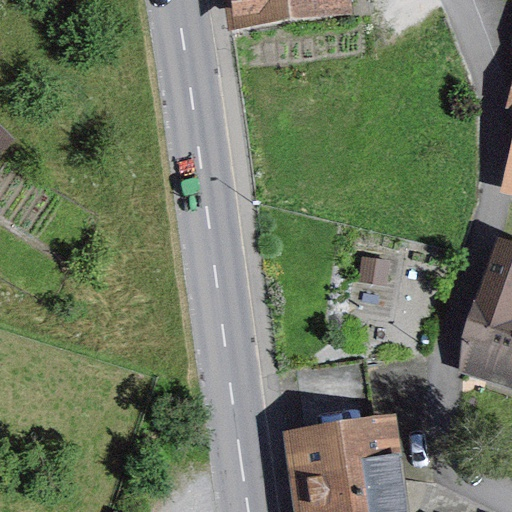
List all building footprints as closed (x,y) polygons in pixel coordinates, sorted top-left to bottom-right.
[(350,3),(349,0),(245,0),(248,17),(350,3)] [(511,250),(499,247),(463,358),(511,373),(511,250)] [(366,263),(361,282),(380,287),(385,268),(366,263)] [(362,362),(297,371),(302,408),(367,400),(362,362)] [(302,408),(315,511),(386,511),(376,433),(371,434),(367,400),(302,408)]
